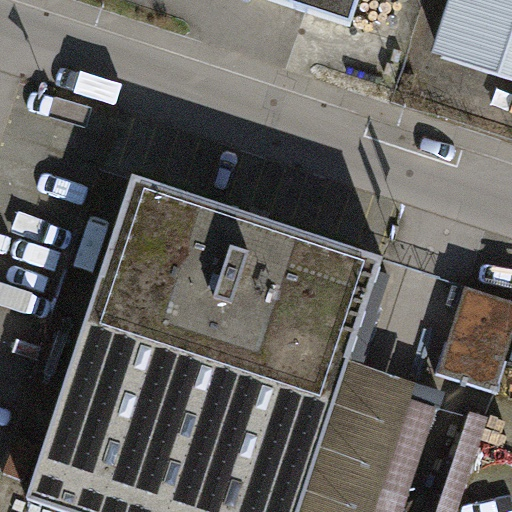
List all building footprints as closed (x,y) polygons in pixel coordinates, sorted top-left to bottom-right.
[(359,0),(235,0),(249,4),(250,0),(264,0),(351,28),(359,0)] [(511,0),(459,0),(441,58),(511,81),(511,0)] [(34,509),(43,511),(311,511),(355,379),(390,270),(137,189),(34,509)] [(442,381),(498,399),(511,356),(511,311),(469,298),(442,381)] [(355,379),(311,511),(380,511),(410,420),(417,399),(387,389),(355,379)] [(473,409),(439,511),(465,511),(496,417),(473,409)] [(380,511),(407,511),(435,428),(410,420),(380,511)]
